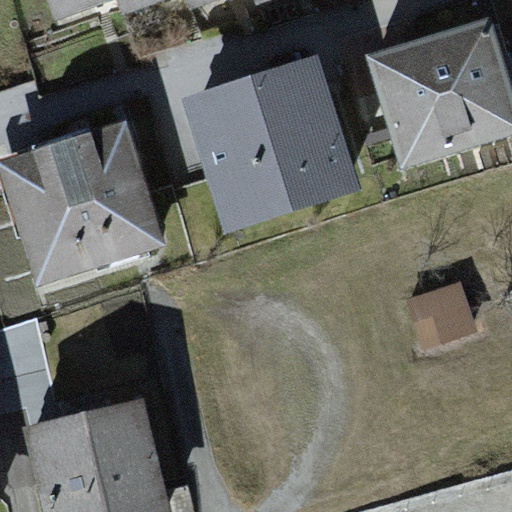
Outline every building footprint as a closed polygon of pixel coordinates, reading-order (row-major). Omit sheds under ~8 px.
[(52,0),(62,28),(113,11),(119,31),(179,10),(184,26),(246,5),(253,26),(330,0),(52,0)] [(511,80),(495,25),(375,61),(409,175),(511,143),(511,80)] [(323,75),(187,117),(226,240),(362,199),(323,75)] [(128,130),(0,168),(0,169),(44,314),(171,276),(128,130)] [(469,284),(411,297),(425,359),(483,347),(469,284)] [(169,511),(146,403),(27,430),(44,511),(169,511)]
